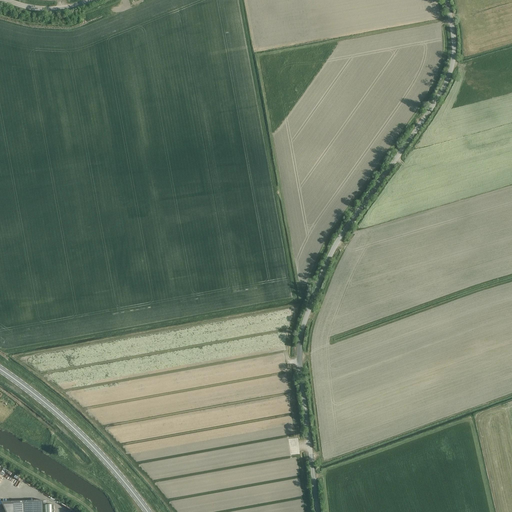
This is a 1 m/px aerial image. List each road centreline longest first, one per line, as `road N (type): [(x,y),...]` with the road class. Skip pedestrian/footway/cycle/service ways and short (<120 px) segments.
road 1 (unclassified): [(315,511),(299,343),(305,317),(341,234),(445,83),(453,54),(446,0)]
road 2 (primary): [(0,369),(59,415),(147,511)]
